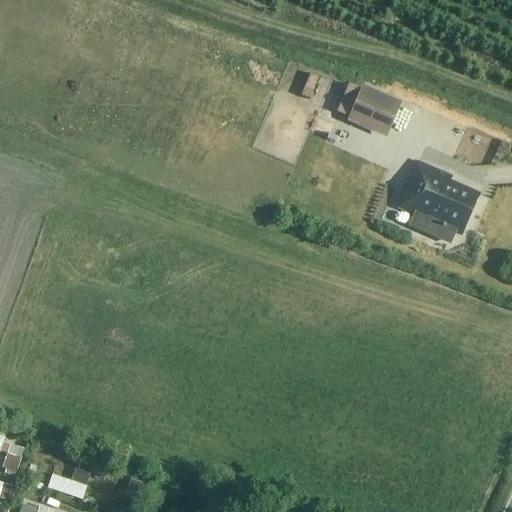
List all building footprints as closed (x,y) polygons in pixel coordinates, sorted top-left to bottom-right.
[(318,92),(330,95),(337,70),(326,67),(318,92)] [(346,123),(385,140),(386,141),(402,104),(362,87),(346,123)] [(457,141),(465,116),(453,112),(444,137),(457,141)] [(397,210),(415,218),(411,228),(447,243),(451,234),(458,238),(476,198),(447,185),(449,180),(417,165),(397,210)] [(25,450),(40,454),(43,443),(28,439),(25,450)] [(66,483),(101,495),(107,478),(71,466),(66,483)] [(37,511),(51,511),(52,501),(38,500),(37,511)]
